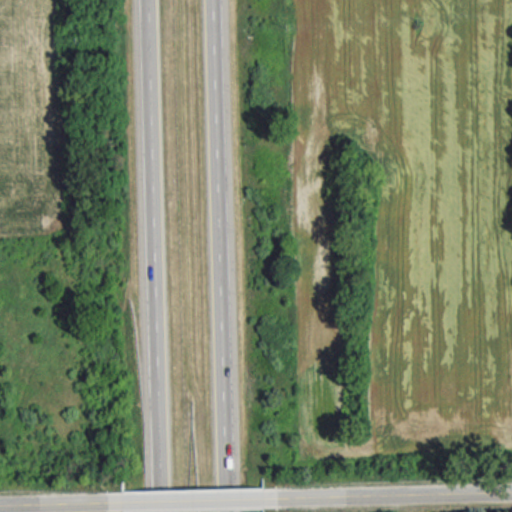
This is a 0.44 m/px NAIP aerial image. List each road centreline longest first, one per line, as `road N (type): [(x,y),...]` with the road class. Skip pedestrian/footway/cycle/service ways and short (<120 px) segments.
road 1 (motorway): [(149,0),(161,468)]
road 2 (motorway): [(228,467),(216,0)]
road 3 (tertiary): [(281,497),(511,492)]
road 4 (tertiary): [(109,502),(281,497)]
